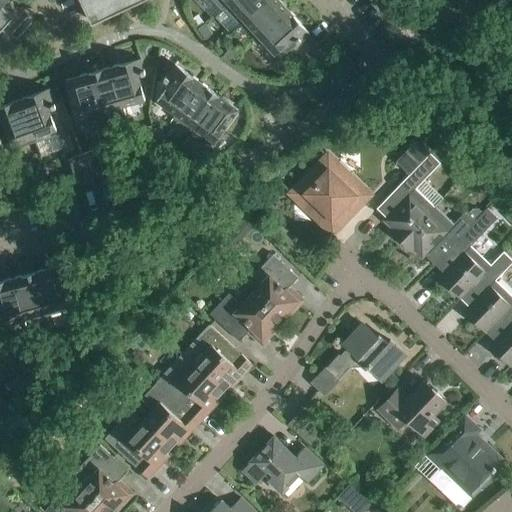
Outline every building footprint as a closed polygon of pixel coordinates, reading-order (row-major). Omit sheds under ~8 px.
[(0,0),(0,30),(14,16),(1,4),(4,0),(0,0)] [(81,0),(92,21),(137,0),(81,0)] [(212,0),(221,10),(225,7),(232,0),(212,0)] [(240,24),(266,0),(232,0),(225,7),(240,24)] [(259,37),(288,10),(279,0),(266,0),(240,24),(255,41),(259,37)] [(279,60),(309,32),(288,10),(259,37),(279,60)] [(212,34),(205,23),(197,29),(205,39),(212,34)] [(326,52),(318,42),(311,48),(319,58),(326,52)] [(228,48),(223,56),(234,63),(239,56),(228,48)] [(145,100),(138,75),(145,73),(141,59),(110,67),(124,115),(125,115),(123,106),(145,100)] [(200,82),(175,64),(163,79),(169,84),(157,101),(175,114),(172,118),(174,119),(200,82)] [(124,115),(110,67),(89,73),(102,121),(124,115)] [(102,121),(89,73),(66,80),(79,128),(84,126),(102,121)] [(218,95),(200,82),(174,119),(192,132),(218,95)] [(58,134),(49,109),(55,107),(49,89),(20,100),(35,142),(58,134)] [(192,132),(183,144),(187,156),(192,155),(199,160),(199,161),(198,161),(199,162),(217,157),(216,156),(215,156),(212,145),(238,109),(218,95),(192,132)] [(35,142),(20,100),(0,106),(0,125),(3,124),(13,150),(35,142)] [(165,138),(162,126),(153,129),(155,137),(156,141),(165,138)] [(158,149),(156,141),(155,137),(147,139),(150,151),(158,149)] [(168,150),(165,138),(156,141),(158,149),(160,152),(168,150)] [(409,174),(430,153),(417,140),(396,162),(409,174)] [(104,174),(95,149),(81,154),(91,179),(104,174)] [(441,163),(430,153),(409,174),(409,175),(376,208),(386,218),(383,220),(396,232),(393,235),(400,242),(434,207),(416,189),(441,163)] [(91,179),(81,154),(68,159),(77,184),(91,179)] [(290,193),(293,196),(327,228),(337,228),(370,195),(355,181),(328,154),(290,193)] [(125,168),(121,156),(113,158),(116,170),(125,168)] [(434,264),(488,208),(487,208),(475,220),(466,211),(453,224),(434,207),(400,242),(407,248),(410,246),(422,258),(425,255),(434,264)] [(459,298),(504,252),(504,251),(490,265),(470,246),(498,218),(488,208),(434,264),(447,277),(443,283),(459,298)] [(240,219),(230,231),(240,241),(251,230),(240,219)] [(511,259),(504,252),(459,298),(473,311),(468,316),(485,332),(511,303),(511,295),(496,280),(511,263),(511,259)] [(298,277),(283,264),(273,254),(254,275),(262,282),(252,293),(280,319),(284,315),(287,318),(301,304),(289,292),(292,289),(289,286),(298,277)] [(70,309),(58,266),(35,272),(47,316),(70,309)] [(47,316),(35,272),(13,278),(25,322),(47,316)] [(25,322),(13,278),(0,281),(0,321),(2,328),(25,322)] [(209,314),(224,327),(239,341),(248,331),(250,334),(253,330),(266,342),(279,327),(276,324),(280,319),(252,293),(241,305),(229,293),(209,314)] [(171,301),(165,307),(175,316),(181,310),(171,301)] [(510,366),(511,364),(511,303),(485,332),(499,345),(494,350),(510,366)] [(377,337),(363,323),(353,334),(356,338),(340,355),(339,354),(313,382),(325,393),(358,358),(381,379),(405,354),(390,340),(387,343),(379,335),(377,337)] [(80,333),(70,324),(64,331),(73,340),(80,333)] [(209,325),(183,353),(193,363),(223,390),(228,384),(232,387),(244,374),(225,357),(234,348),(220,334),(209,325)] [(73,340),(64,331),(58,337),(68,346),(73,340)] [(183,353),(157,382),(182,404),(190,395),(209,412),(221,399),(217,396),(223,390),(193,363),(183,353)] [(45,371),(36,362),(30,369),(39,377),(45,371)] [(425,437),(426,436),(440,421),(433,415),(446,402),(424,381),(408,397),(398,388),(378,409),(397,428),(406,419),(425,437)] [(157,382),(141,399),(151,409),(141,420),(171,446),(176,440),(179,444),(192,430),(173,414),(182,404),(157,382)] [(297,412),(288,424),(316,446),(326,435),(297,412)] [(464,413),(450,428),(425,454),(440,468),(433,476),(433,481),(439,487),(444,487),(452,479),(466,493),(475,483),(481,488),(495,473),(493,471),(496,469),(494,467),(502,458),(490,446),(488,448),(475,436),(481,429),(464,413)] [(165,452),(171,446),(141,420),(132,430),(121,420),(104,438),(148,478),(169,455),(165,452)] [(323,465),(319,462),(305,448),(295,458),(273,437),(243,470),(257,483),(265,476),(283,493),(300,475),(307,482),(323,465)] [(83,468),(73,479),(81,487),(108,511),(109,511),(113,508),(117,511),(130,497),(118,486),(122,482),(119,480),(128,470),(113,457),(103,447),(83,468)] [(364,511),(371,504),(349,484),(338,497),(353,511),(364,511)] [(44,511),(108,511),(81,487),(70,498),(63,491),(44,511)] [(256,511),(255,511),(241,497),(230,508),(222,500),(210,511),(256,511)]
